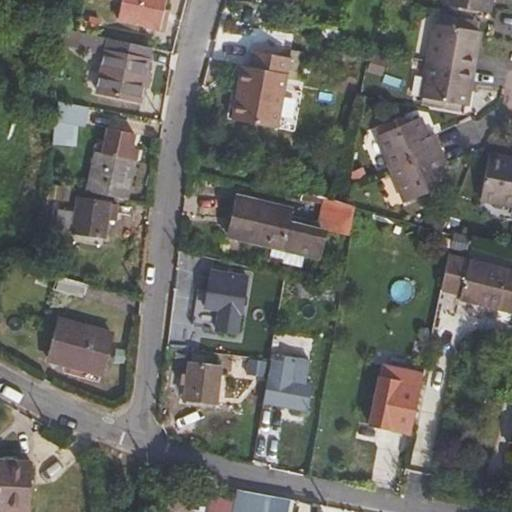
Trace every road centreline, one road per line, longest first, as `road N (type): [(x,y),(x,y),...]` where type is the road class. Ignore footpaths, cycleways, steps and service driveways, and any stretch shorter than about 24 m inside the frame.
road 1 (residential): [(136,440),(174,133),(204,0)]
road 2 (residential): [(136,440),(253,474),(446,511)]
road 3 (residential): [(0,377),(136,440)]
